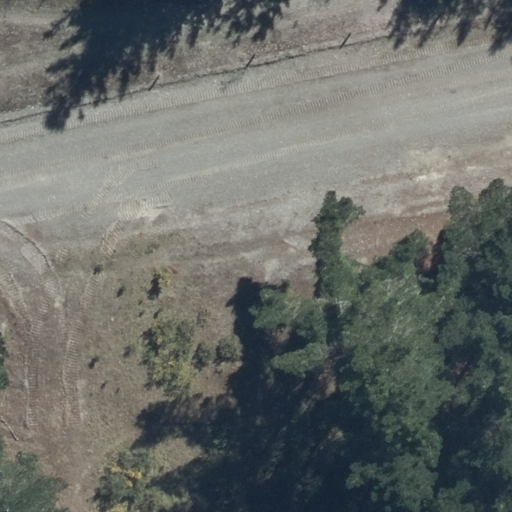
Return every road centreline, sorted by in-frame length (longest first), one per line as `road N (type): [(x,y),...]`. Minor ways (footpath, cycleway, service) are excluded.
road 1 (unclassified): [(0,182),(511,73)]
road 2 (track): [(122,46),(339,0)]
